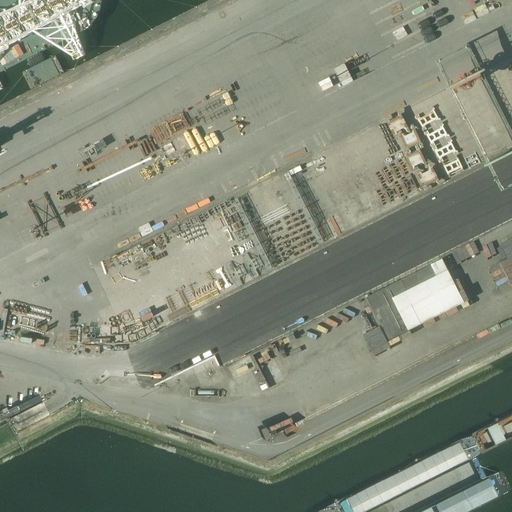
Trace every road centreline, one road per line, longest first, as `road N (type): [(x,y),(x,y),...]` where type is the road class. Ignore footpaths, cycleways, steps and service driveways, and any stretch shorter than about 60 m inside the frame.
road 1 (unknown): [(0,183),(357,0)]
road 2 (unknown): [(0,134),(265,0)]
